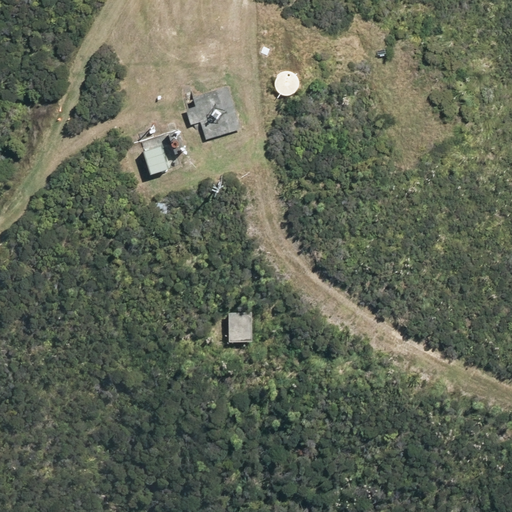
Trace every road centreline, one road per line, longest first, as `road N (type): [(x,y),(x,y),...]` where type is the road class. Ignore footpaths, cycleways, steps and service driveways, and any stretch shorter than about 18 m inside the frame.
road 1 (track): [(511,396),(355,321),(300,261),(263,160),(249,0)]
road 2 (track): [(0,194),(125,0)]
